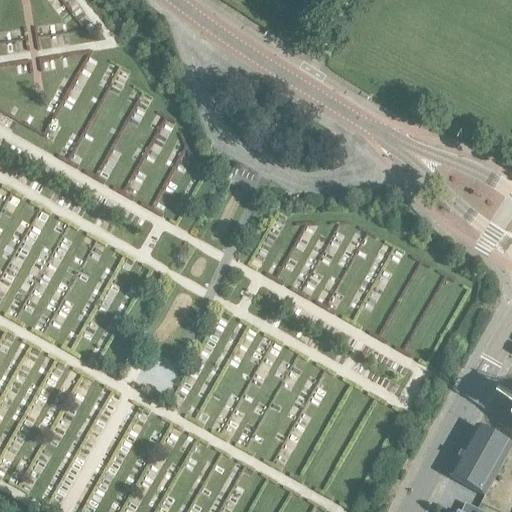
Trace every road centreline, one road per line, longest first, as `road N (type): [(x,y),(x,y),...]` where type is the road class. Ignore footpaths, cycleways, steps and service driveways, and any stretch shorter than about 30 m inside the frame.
road 1 (tertiary): [(411,149),(173,0)]
road 2 (unclassified): [(408,511),(511,325)]
road 3 (tertiary): [(411,149),(422,174),(453,205),(511,248)]
